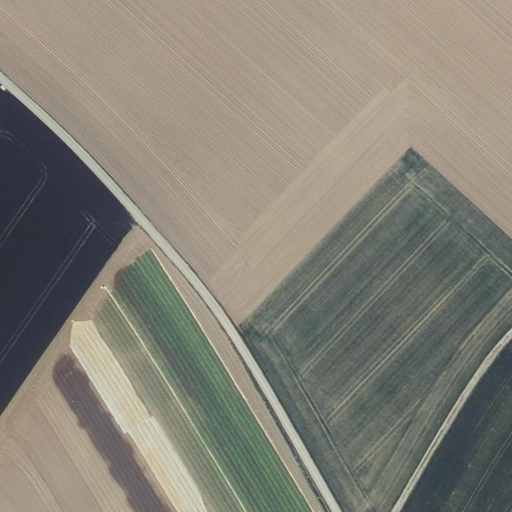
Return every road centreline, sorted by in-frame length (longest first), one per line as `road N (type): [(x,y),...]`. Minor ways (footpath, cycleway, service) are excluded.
road 1 (unclassified): [(337,511),(210,300),(75,146),(0,77)]
road 2 (track): [(394,511),(472,376),(511,334)]
